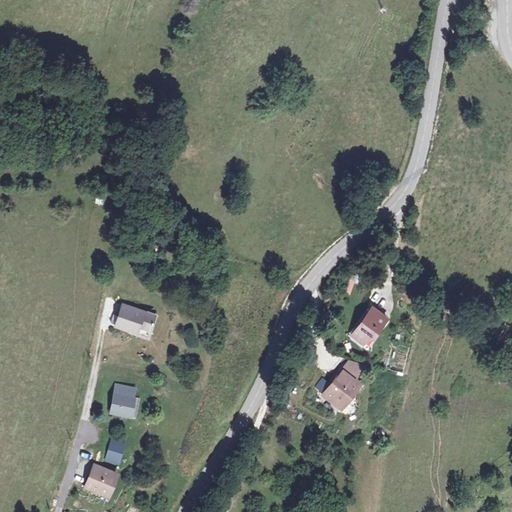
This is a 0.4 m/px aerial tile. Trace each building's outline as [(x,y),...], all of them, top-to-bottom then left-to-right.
[(350,295),(356,280),(347,276),(341,291),(350,295)] [(154,317),(123,306),(117,325),(147,336),(154,317)] [(388,318),(372,306),(353,333),(360,339),(366,331),(370,334),(374,336),(388,318)] [(370,334),(366,331),(360,339),(365,342),(370,334)] [(355,379),(341,369),(318,403),(337,416),(356,386),(352,383),(355,379)] [(133,389),(116,385),(110,412),(127,416),(133,389)] [(121,465),(126,442),(110,438),(104,461),(121,465)] [(115,473),(92,465),(83,487),(107,496),(115,473)]
